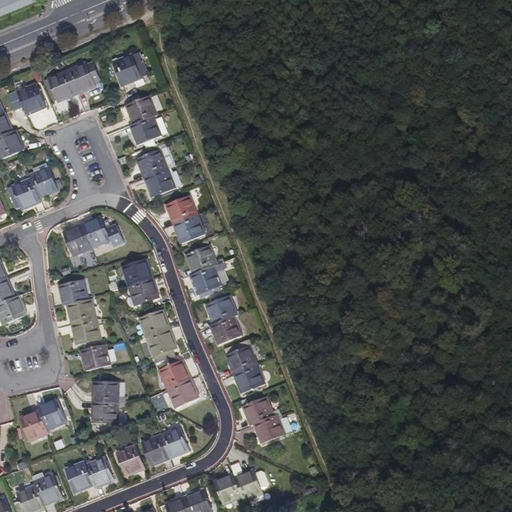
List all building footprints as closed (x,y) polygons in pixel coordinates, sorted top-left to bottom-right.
[(0,0),(0,17),(36,3),(34,0),(0,0)] [(146,75),(137,53),(111,64),(120,86),(146,75)] [(98,83),(91,64),(85,67),(84,64),(64,73),(74,96),(94,88),(93,85),(98,83)] [(74,96),(64,73),(45,80),(54,104),(74,96)] [(45,108),(35,84),(17,92),(27,115),(45,108)] [(149,97),(125,107),(133,127),(152,119),(157,117),(155,113),(160,111),(155,97),(150,99),(149,97)] [(0,138),(12,133),(4,114),(0,114),(0,138)] [(133,127),(129,128),(136,147),(159,138),(159,137),(166,135),(159,119),(153,121),(152,119),(133,127)] [(0,159),(22,151),(14,132),(12,133),(0,138),(0,159)] [(173,165),(164,142),(135,154),(137,160),(159,151),(166,171),(170,170),(169,167),(173,165)] [(166,171),(159,151),(137,160),(135,160),(143,180),(166,171)] [(57,193),(46,164),(30,170),(32,175),(28,176),(30,180),(38,200),(57,193)] [(173,189),(179,186),(172,168),(170,170),(166,171),(143,180),(150,199),(173,190),(173,189)] [(38,200),(30,180),(5,189),(13,208),(18,206),(20,211),(39,203),(38,200)] [(193,218),(186,199),(163,207),(171,227),(193,218)] [(178,246),(201,238),(193,218),(171,227),(178,246)] [(110,242),(100,219),(81,227),(90,249),(110,242)] [(90,249),(81,227),(62,234),(71,257),(90,249)] [(215,266),(208,247),(184,256),(192,276),(215,266)] [(149,280),(142,261),(119,268),(126,288),(149,280)] [(220,288),(214,273),(223,269),(221,264),(215,266),(192,276),(188,277),(196,297),(220,288)] [(155,300),(149,280),(126,288),(132,308),(155,300)] [(0,305),(14,300),(7,281),(0,283),(0,305)] [(87,301),(83,282),(58,287),(63,307),(67,306),(87,301)] [(235,316),(227,297),(203,306),(211,326),(231,317),(235,316)] [(25,318),(17,299),(14,300),(0,305),(0,323),(1,323),(2,327),(25,318)] [(96,321),(91,300),(87,301),(67,306),(71,327),(96,321)] [(167,330),(161,311),(136,319),(143,339),(167,330)] [(239,337),(231,317),(211,326),(208,327),(216,347),(239,337)] [(100,341),(96,321),(71,327),(76,346),(100,341)] [(173,350),(167,330),(143,339),(152,364),(170,357),(168,351),(173,350)] [(108,365),(103,344),(78,350),(83,371),(108,365)] [(255,366),(247,347),(224,356),(232,376),(255,366)] [(188,379),(180,360),(157,371),(165,389),(188,379)] [(263,385),(255,366),(232,376),(239,394),(263,385)] [(197,397),(188,379),(165,389),(173,408),(197,397)] [(116,398),(117,382),(92,380),(90,401),(117,403),(124,401),(124,398),(116,398)] [(273,416),(266,397),(242,406),(250,426),(253,425),(273,416)] [(65,421),(56,399),(37,406),(38,410),(46,429),(65,421)] [(114,423),(115,408),(123,409),(124,401),(117,403),(90,401),(89,421),(114,423)] [(46,429),(38,410),(20,418),(29,441),(48,433),(46,429)] [(291,431),(286,419),(279,422),(276,415),(273,416),(253,425),(261,444),(291,431)] [(188,450),(179,426),(159,434),(169,458),(188,450)] [(169,458),(159,434),(140,442),(149,466),(169,458)] [(55,444),(57,452),(65,449),(62,442),(55,444)] [(144,468),(135,445),(115,453),(124,476),(144,468)] [(113,480),(103,457),(85,464),(93,484),(94,488),(113,480)] [(93,484),(85,464),(83,461),(64,468),(73,492),(93,484)] [(240,463),(231,465),(234,475),(242,473),(240,463)] [(268,484),(264,472),(260,471),(254,473),(253,469),(233,477),(241,497),(242,501),(262,493),(261,490),(266,488),(268,484)] [(61,496),(52,473),(33,481),(34,484),(42,504),(61,496)] [(241,497),(233,477),(232,474),(213,481),(222,504),(241,497)] [(42,504),(34,484),(15,493),(17,500),(22,511),(32,511),(44,508),(42,504)] [(210,511),(202,489),(183,496),(189,511),(210,511)] [(189,511),(183,496),(164,503),(167,511),(189,511)] [(0,511),(9,511),(3,497),(0,498),(0,511)] [(22,511),(17,500),(13,502),(16,511),(22,511)]
